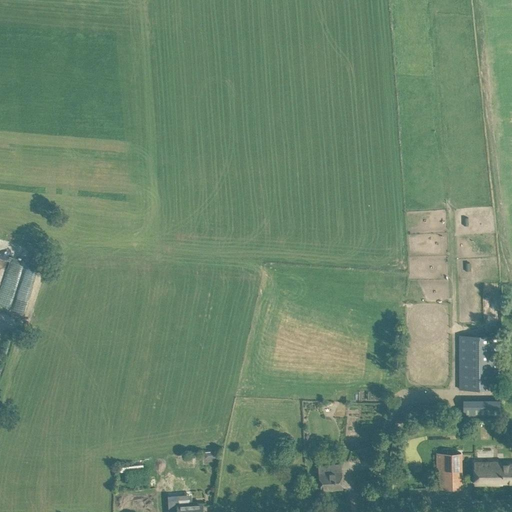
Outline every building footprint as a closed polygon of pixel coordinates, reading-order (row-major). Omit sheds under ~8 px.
[(459,388),(499,388),(499,335),(459,335),(459,388)] [(454,453),(437,453),(437,487),(462,487),(461,453),(454,453)] [(501,461),(499,462),(474,462),(475,483),(502,483),(502,482),(511,481),(511,463),(501,464),(501,461)] [(319,472),(320,489),(342,487),(341,470),(319,472)] [(168,498),(168,511),(203,511),(202,502),(191,503),(191,502),(178,503),(177,498),(168,498)]
